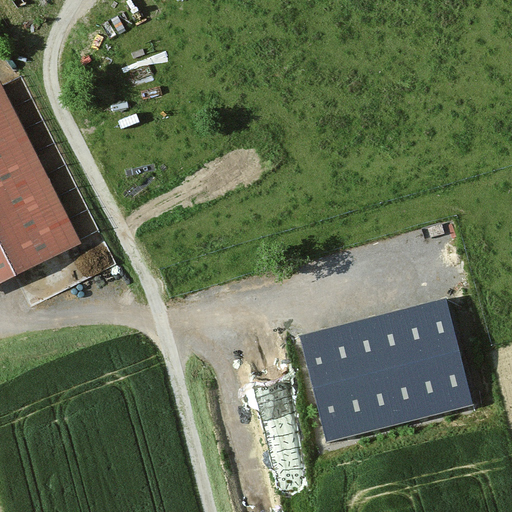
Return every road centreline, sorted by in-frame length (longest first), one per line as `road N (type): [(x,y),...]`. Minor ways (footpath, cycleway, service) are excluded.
road 1 (track): [(210,511),(155,294),(43,89),(48,52),(74,0)]
road 2 (track): [(164,329),(0,333)]
